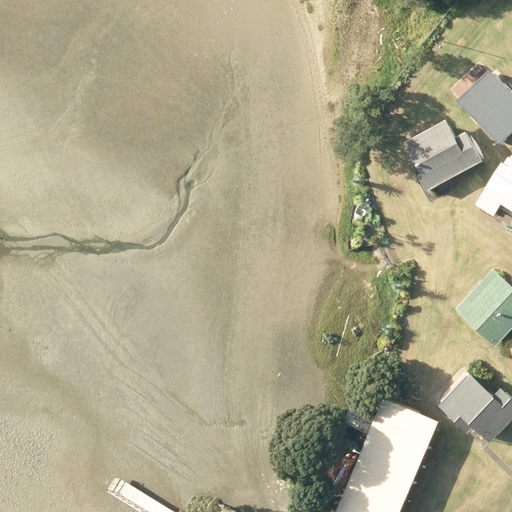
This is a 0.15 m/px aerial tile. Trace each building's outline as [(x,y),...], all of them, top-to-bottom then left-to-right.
[(511,86),(501,76),(468,108),(498,139),(509,130),(511,133),(511,86)] [(453,120),(413,143),(430,174),(426,176),(434,191),(490,161),(474,132),(463,138),(453,120)] [(511,159),(485,200),(503,211),(507,202),(511,205),(511,159)] [(511,280),(500,269),(463,309),(503,346),(511,335),(511,280)] [(477,374),(447,406),(475,433),(481,427),(497,444),(511,429),(511,392),(507,387),(499,395),(477,374)] [(392,399),(345,511),(409,511),(447,422),(392,399)] [(372,436),(383,418),(359,403),(348,421),(372,436)]
